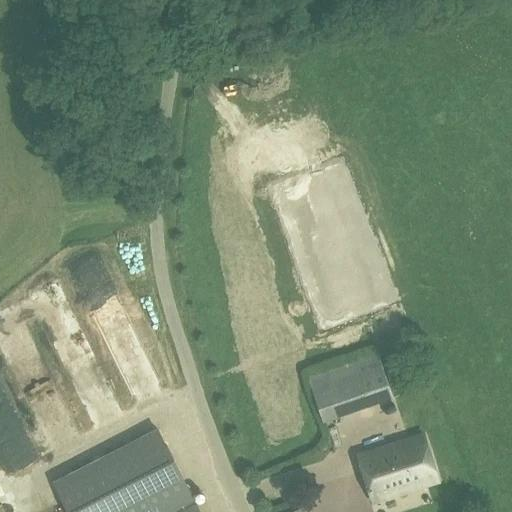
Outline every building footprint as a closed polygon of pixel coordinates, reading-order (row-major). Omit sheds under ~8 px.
[(86,276),(111,342),(138,332),(112,266),(86,276)] [(87,391),(107,382),(68,292),(47,301),(87,391)] [(309,377),(324,419),(390,396),(375,354),(309,377)] [(53,478),(70,511),(156,511),(192,494),(159,426),(53,478)] [(360,454),(374,500),(439,479),(424,434),(360,454)] [(156,511),(201,511),(192,494),(156,511)]
